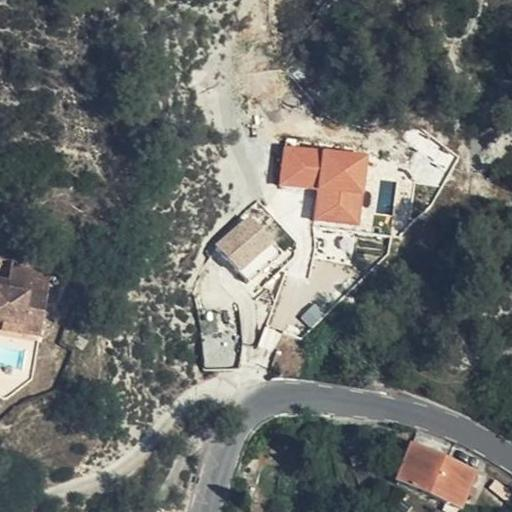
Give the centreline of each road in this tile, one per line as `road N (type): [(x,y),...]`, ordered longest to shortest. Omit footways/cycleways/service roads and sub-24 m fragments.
road 1 (tertiary): [(256,406),(282,397),(422,416),(475,435),(511,460)]
road 2 (residential): [(29,511),(45,495),(134,460),(209,402),(232,397),(256,406)]
road 3 (tertiary): [(205,511),(219,459),(256,406)]
